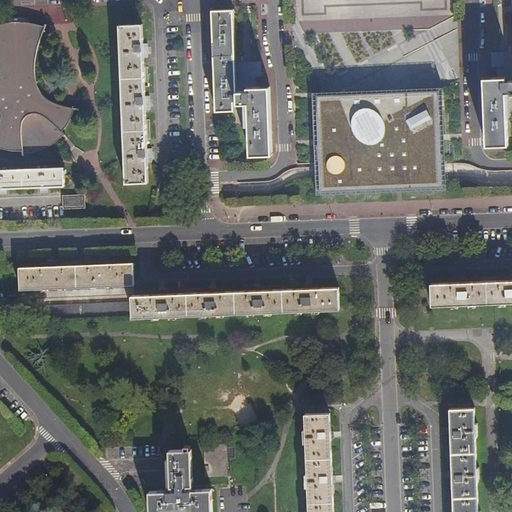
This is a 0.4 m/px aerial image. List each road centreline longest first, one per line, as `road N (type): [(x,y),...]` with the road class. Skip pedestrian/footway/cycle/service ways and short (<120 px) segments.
road 1 (unclassified): [(393,511),(382,225)]
road 2 (residential): [(273,0),(283,156),(262,174),(198,178)]
road 3 (residential): [(0,240),(201,232)]
road 4 (residential): [(473,0),(476,142),(480,157),(511,162)]
road 5 (residential): [(201,232),(382,225)]
road 6 (residential): [(191,0),(198,178)]
road 7 (residential): [(163,165),(157,0)]
road 8 (residential): [(382,225),(511,221)]
